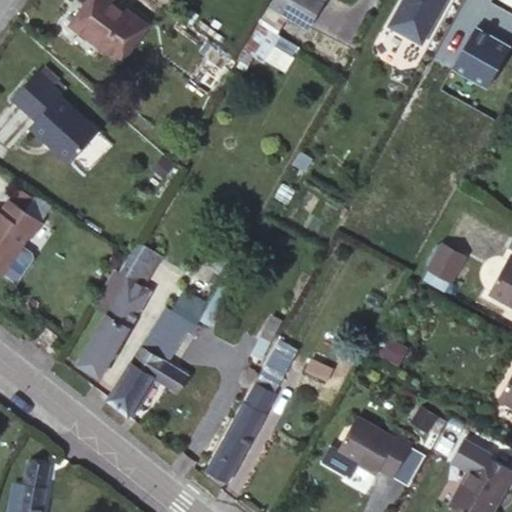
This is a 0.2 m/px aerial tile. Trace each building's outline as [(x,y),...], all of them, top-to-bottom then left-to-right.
[(147,27),(109,0),(89,0),(72,23),(121,60),(147,27)] [(314,0),(293,0),(293,1),(291,0),(273,0),(271,4),(301,22),(314,0)] [(422,42),(445,0),(402,0),(389,23),(422,42)] [(511,47),(476,27),(453,67),(488,87),(511,47)] [(61,94),(36,71),(12,99),(36,120),(30,127),(69,162),(97,130),(59,96),(61,94)] [(32,233),(41,220),(8,198),(0,209),(0,271),(1,272),(29,231),(32,233)] [(464,256),(442,243),(428,268),(450,280),(464,256)] [(3,273),(14,281),(33,254),(22,246),(3,273)] [(217,262),(193,249),(180,271),(203,284),(217,262)] [(511,260),(508,258),(490,291),(511,303),(511,260)] [(149,290),(115,271),(94,305),(107,314),(77,363),(99,376),(149,290)] [(167,305),(107,397),(108,397),(128,413),(153,374),(159,378),(174,387),(181,376),(162,364),(163,361),(162,360),(188,319),(167,305)] [(253,353),(260,357),(282,320),(273,315),(253,353)] [(46,326),(39,335),(49,343),(57,334),(46,326)] [(296,348),(280,340),(229,436),(226,435),(207,470),(227,481),(237,463),(235,463),(246,443),(248,443),(275,393),(272,392),(296,348)] [(349,363),(328,353),(324,363),(334,367),(328,380),(339,385),(349,363)] [(322,363),(312,358),(307,369),(316,374),(322,363)] [(153,374),(128,413),(134,417),(159,378),(153,374)] [(511,374),(500,396),(511,403),(511,374)] [(185,378),(181,376),(174,387),(178,390),(185,378)] [(394,439),(357,418),(338,450),(376,471),(379,466),(394,474),(410,447),(413,442),(398,433),(394,439)] [(471,470),(450,505),(462,511),(489,511),(505,486),(510,488),(511,484),(511,469),(487,456),(490,452),(466,438),(453,458),(471,470)] [(426,457),(410,447),(394,474),(411,483),(426,457)] [(22,500),(12,499),(10,511),(40,511),(48,466),(27,463),(22,500)] [(0,487),(0,488),(0,498),(8,501),(12,491),(0,487)] [(4,511),(8,501),(0,498),(0,511),(4,511)]
